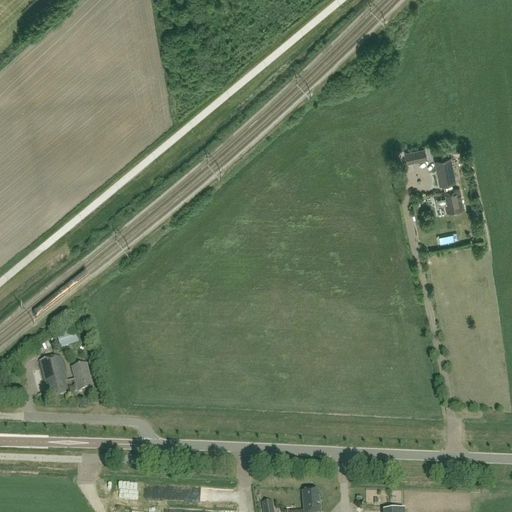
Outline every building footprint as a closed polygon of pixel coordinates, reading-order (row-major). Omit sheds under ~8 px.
[(461,144),(454,145),(455,152),(463,151),(461,144)] [(425,149),(404,154),(407,165),(428,160),(425,149)] [(440,186),(445,185),(447,191),(452,190),(451,183),(455,183),(450,158),(435,161),(440,186)] [(464,209),(459,189),(452,190),(447,191),(443,192),(443,195),(436,196),(434,199),(435,205),(438,207),(446,206),(447,212),(464,209)] [(79,343),(75,330),(57,336),(61,349),(79,343)] [(93,389),(87,365),(73,369),(76,382),(70,383),(71,385),(69,385),(61,357),(40,362),(45,384),(47,392),(44,393),(44,394),(38,396),(39,402),(70,394),(78,392),(78,393),(93,389)] [(304,511),(320,511),(319,492),(303,493),(304,511)] [(366,493),(365,509),(384,509),(384,493),(366,493)] [(263,510),(273,509),(272,502),(262,503),(263,510)]
